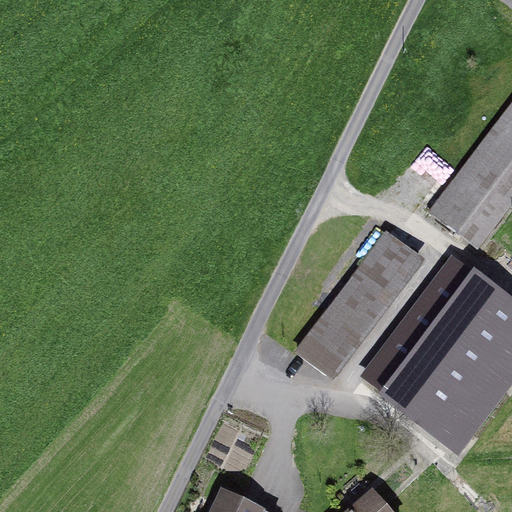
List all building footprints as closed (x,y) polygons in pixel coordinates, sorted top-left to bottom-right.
[(511,116),(440,209),(489,247),(511,216),(511,116)] [(304,344),(340,373),(425,266),(388,238),(304,344)] [(511,388),(511,297),(489,280),(401,395),(468,446),(511,388)] [(252,511),(255,507),(221,491),(211,511),(252,511)] [(387,511),(373,494),(351,511),(387,511)]
